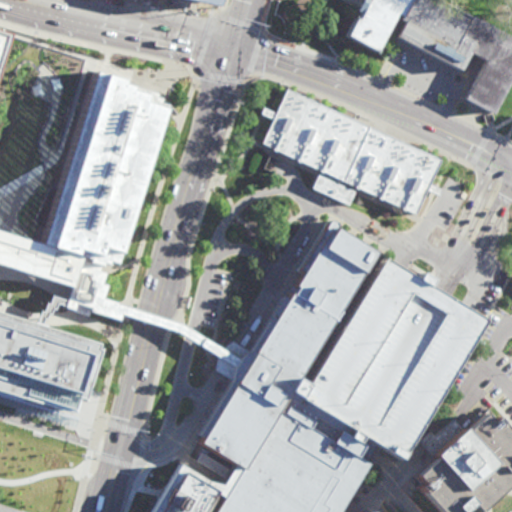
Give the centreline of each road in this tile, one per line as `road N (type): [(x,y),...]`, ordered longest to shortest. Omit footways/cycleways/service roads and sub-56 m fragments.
road 1 (primary): [(238,43),(176,232),(104,511)]
road 2 (tertiary): [(238,43),(324,71),(511,158)]
road 3 (primary): [(238,43),(34,0)]
